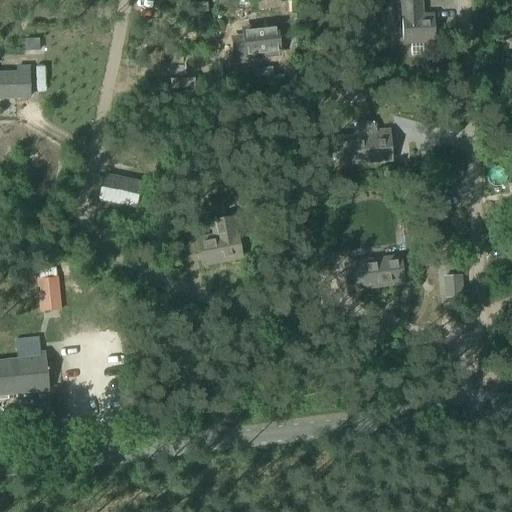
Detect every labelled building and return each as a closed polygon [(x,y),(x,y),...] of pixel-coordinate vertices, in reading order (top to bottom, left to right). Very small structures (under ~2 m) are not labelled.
[(402,0),(403,17),(401,44),(435,43),(433,16),(421,16),(420,0),(402,0)] [(283,21),(274,22),(276,33),(284,32),(283,21)] [(277,53),(275,28),(244,31),(247,56),(277,53)] [(39,35),(24,35),(24,50),(39,50),(39,35)] [(17,73),(0,72),(0,99),(29,99),(29,67),(17,67),(17,73)] [(378,137),(351,139),(351,138),(334,139),(335,160),(351,158),(352,164),(392,161),(390,137),(389,137),(389,131),(378,132),(378,137)] [(99,199),(135,206),(140,181),(104,174),(99,199)] [(248,231),(245,217),(233,219),(233,218),(213,222),(216,237),(188,243),(190,252),(199,251),(202,265),(241,257),(236,234),(248,231)] [(422,249),(423,262),(435,261),(434,248),(422,249)] [(345,266),(348,288),(363,286),(363,287),(403,282),(400,255),(360,260),(360,264),(345,266)] [(442,276),(444,298),(458,297),(457,291),(463,291),(462,275),(442,276)] [(56,278),(35,280),(38,312),(59,310),(56,278)] [(0,362),(0,395),(48,391),(44,357),(0,362)]
